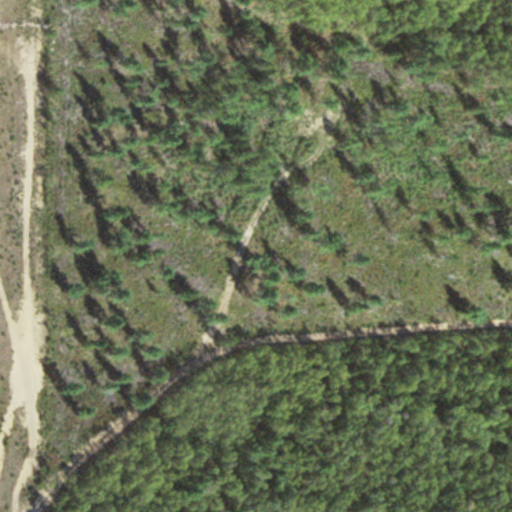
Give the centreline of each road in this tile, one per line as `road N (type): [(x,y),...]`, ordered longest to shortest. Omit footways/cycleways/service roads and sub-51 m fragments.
road 1 (track): [(27,511),(231,345),(511,326)]
road 2 (track): [(0,215),(12,0)]
